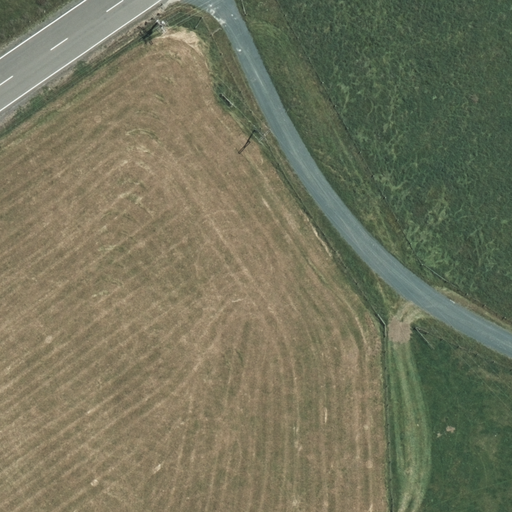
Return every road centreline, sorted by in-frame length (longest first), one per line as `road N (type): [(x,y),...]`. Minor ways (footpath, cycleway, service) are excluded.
road 1 (track): [(511,344),(458,321),(391,271),(301,166),(218,0)]
road 2 (tertiary): [(125,0),(0,85)]
